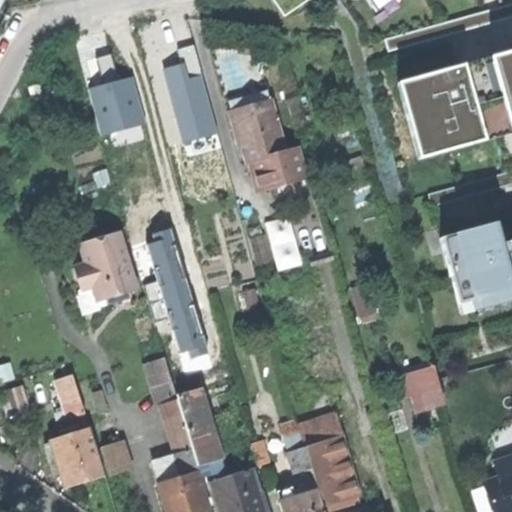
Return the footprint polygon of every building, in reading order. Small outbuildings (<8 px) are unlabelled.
[(270,0),(282,17),(306,0),(270,0)] [(366,0),(375,13),(393,0),(366,0)] [(511,17),(511,5),(502,9),(484,14),(443,25),(386,41),(389,52),(511,17)] [(511,52),(489,59),(510,134),(511,133),(511,52)] [(95,59),(103,86),(118,82),(110,54),(95,59)] [(503,136),(510,134),(489,59),(484,60),(463,66),(485,142),(503,136)] [(419,160),(485,142),(463,66),(454,68),(397,85),(419,160)] [(118,82),(103,86),(104,91),(89,95),(100,136),(145,124),(133,78),(118,82)] [(32,101),(43,97),(39,84),(28,87),(32,101)] [(88,90),(89,95),(104,91),(103,86),(95,89),(88,90)] [(246,157),(254,186),(288,177),(302,173),(294,144),(279,149),(266,102),(226,113),(232,134),(235,133),(241,158),(246,157)] [(511,184),(511,171),(511,172),(429,196),(432,207),(511,184)] [(267,221),(277,270),(302,265),(292,217),(267,221)] [(471,302),(511,290),(511,287),(500,245),(495,224),(452,235),(471,302)] [(135,290),(118,235),(81,245),(87,265),(93,286),(97,301),(104,299),(128,292),(135,290)] [(440,239),(458,305),(471,302),(452,235),(440,239)] [(511,242),(500,245),(511,287),(511,242)] [(80,290),(93,286),(87,265),(74,268),(80,290)] [(372,284),(351,289),(359,325),(380,320),(372,284)] [(511,290),(471,302),(458,305),(461,315),(511,301),(511,290)] [(130,297),(128,292),(104,299),(106,304),(123,299),(130,297)] [(157,406),(160,405),(176,400),(164,360),(145,366),(153,393),(157,406)] [(438,406),(443,404),(436,381),(432,367),(403,375),(407,391),(422,387),(428,409),(438,406)] [(69,419),(84,414),(75,384),(72,376),(57,380),(66,407),(69,419)] [(3,393),(0,393),(0,399),(6,418),(30,411),(23,387),(3,393)] [(202,393),(176,400),(196,466),(217,460),(221,459),(202,393)] [(176,400),(160,405),(176,456),(180,471),(178,471),(179,477),(158,484),(166,511),(204,511),(210,510),(205,495),(196,466),(176,400)] [(55,410),(59,422),(69,419),(66,407),(55,410)] [(59,422),(64,437),(89,429),(84,414),(69,419),(59,422)] [(316,488),(317,492),(321,507),(358,496),(334,414),(297,425),(299,431),(310,468),(316,488)] [(66,487),(103,475),(89,429),(64,437),(51,441),(52,444),(59,465),(66,487)] [(310,468),(299,431),(285,435),(296,473),(310,468)] [(262,441),(251,444),(258,466),(269,463),(262,441)] [(100,449),(108,476),(130,470),(121,443),(100,449)] [(55,466),(59,465),(52,444),(45,446),(51,467),(55,466)] [(152,463),(158,484),(179,477),(178,471),(180,471),(176,456),(152,463)] [(484,483),(493,511),(511,511),(511,458),(496,464),(500,478),(484,483)] [(219,468),(217,460),(196,466),(205,495),(214,492),(212,486),(218,484),(214,470),(219,468)] [(218,484),(212,486),(214,492),(220,511),(261,511),(250,475),(218,484)] [(276,493),(279,502),(294,498),(293,495),(291,488),(276,493)] [(316,488),(293,495),(294,498),(317,492),(316,488)] [(294,498),(279,502),(281,511),(322,511),(321,507),(317,492),(294,498)]
